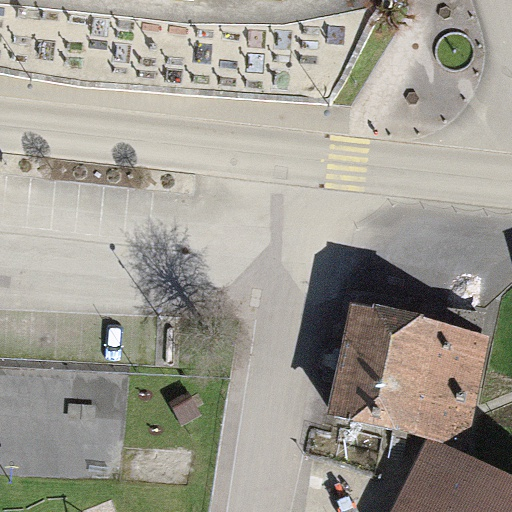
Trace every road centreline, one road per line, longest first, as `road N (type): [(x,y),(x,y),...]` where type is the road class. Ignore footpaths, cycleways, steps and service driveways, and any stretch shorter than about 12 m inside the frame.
road 1 (unclassified): [(305,157),(256,511)]
road 2 (secondary): [(0,124),(305,157)]
road 3 (secondary): [(305,157),(511,180)]
